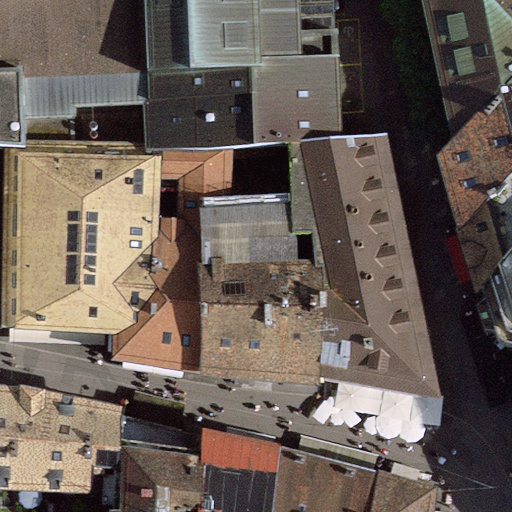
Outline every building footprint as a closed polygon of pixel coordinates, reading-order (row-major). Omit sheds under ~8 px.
[(143,163),(136,0),(0,0),(0,155),(9,156),(143,163)] [(136,0),(143,163),(227,159),(285,156),(339,153),(333,39),(297,40),(295,0),(136,0)] [(511,84),(511,81),(467,0),(419,0),(448,154),(511,84)] [(511,0),(467,0),(511,81),(511,0)] [(511,84),(448,154),(435,168),(455,245),(511,181),(511,84)] [(309,248),(319,383),(428,407),(377,149),(339,153),(285,156),(287,219),(287,247),(309,248)] [(143,163),(9,156),(4,337),(106,341),(139,342),(141,229),(142,189),(143,163)] [(139,342),(106,341),(107,367),(192,383),(196,225),(224,223),(227,159),(143,163),(142,189),(171,190),(169,229),(141,229),(139,342)] [(511,181),(455,245),(474,309),(511,264),(511,181)] [(196,225),(192,383),(320,394),(309,248),(287,247),(287,219),(224,223),(196,225)] [(511,264),(474,309),(492,357),(499,361),(508,364),(511,363),(511,264)] [(0,397),(0,503),(43,507),(82,509),(101,487),(101,471),(109,470),(113,418),(13,397),(0,397)] [(186,511),(188,439),(113,418),(109,470),(105,511),(186,511)] [(186,511),(268,511),(273,461),(188,439),(186,511)] [(273,461),(268,511),(368,511),(372,488),(273,461)] [(425,511),(426,503),(372,488),(368,511),(425,511)] [(0,511),(43,511),(43,507),(0,503),(0,511)]
